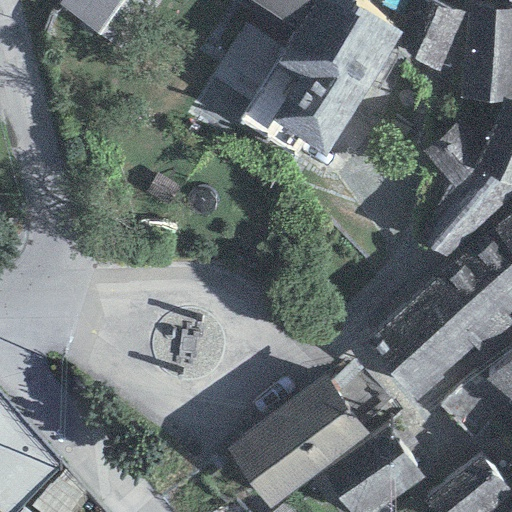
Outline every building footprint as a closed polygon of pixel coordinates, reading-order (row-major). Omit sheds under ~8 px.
[(61,0),(58,5),(98,34),(121,0),(61,0)] [(285,0),(309,12),(288,45),(310,58),(281,98),(326,126),(393,23),(363,0),(285,0)] [(438,70),(461,11),(432,0),(417,0),(396,54),(438,70)] [(511,9),(466,12),(460,98),(511,101),(511,9)] [(511,106),(502,102),(481,154),(476,167),(483,171),(511,183),(511,106)] [(459,122),(423,152),(460,193),(483,171),(476,167),(481,154),(459,122)] [(460,193),(413,239),(445,260),(511,205),(511,183),(483,171),(460,193)] [(511,214),(365,341),(414,400),(511,318),(511,214)] [(511,355),(487,380),(511,402),(511,355)] [(228,449),(268,510),(322,469),(368,434),(326,375),(228,449)] [(322,469),(351,511),(374,511),(423,478),(384,424),(368,434),(322,469)] [(420,499),(429,511),(487,511),(511,493),(478,454),(420,499)]
